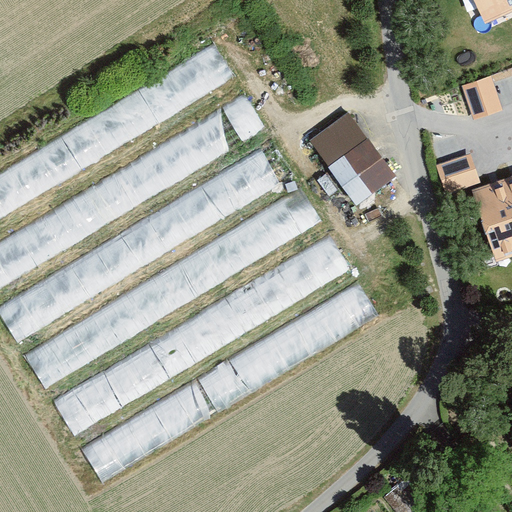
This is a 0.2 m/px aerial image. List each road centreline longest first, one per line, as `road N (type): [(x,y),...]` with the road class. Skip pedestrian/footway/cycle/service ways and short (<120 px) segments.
road 1 (residential): [(390,0),(450,286),(455,364),(511,381)]
road 2 (track): [(455,364),(409,431),(316,511)]
